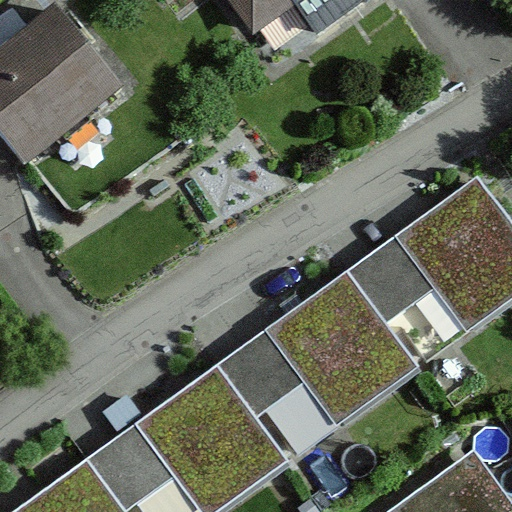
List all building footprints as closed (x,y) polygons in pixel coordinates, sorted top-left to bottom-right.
[(294,3),(315,32),(360,0),(232,0),(254,31),(294,3)] [(0,136),(23,165),(60,135),(53,127),(78,106),(85,115),(116,88),(56,15),(33,34),(12,7),(0,13),(0,136)] [(511,292),(511,227),(482,187),(408,241),(468,324),(511,292)] [(413,364),(352,281),(277,335),(338,418),(413,364)] [(208,511),(283,458),(222,375),(147,429),(207,511),(208,511)] [(506,511),(472,465),(406,511),(506,511)] [(123,511),(92,469),(32,511),(123,511)]
